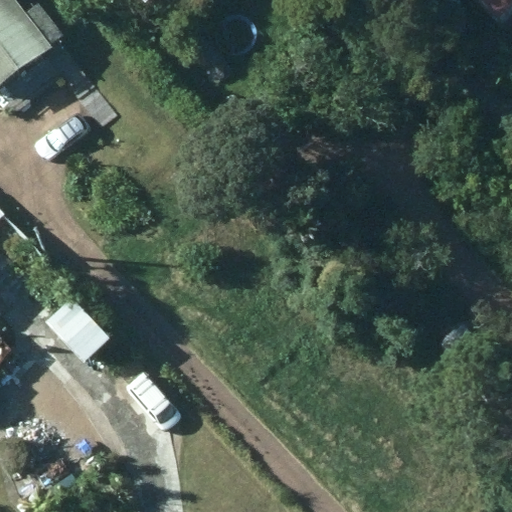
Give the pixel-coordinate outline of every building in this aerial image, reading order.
[(0,0),(0,90),(57,44),(22,0),(0,0)] [(511,0),(494,0),(508,15),(511,10),(511,0)] [(133,235),(149,216),(135,205),(120,224),(133,235)] [(114,342),(73,299),(46,324),(87,368),(114,342)] [(511,368),(511,362),(469,318),(446,338),(492,388),(511,368)]
